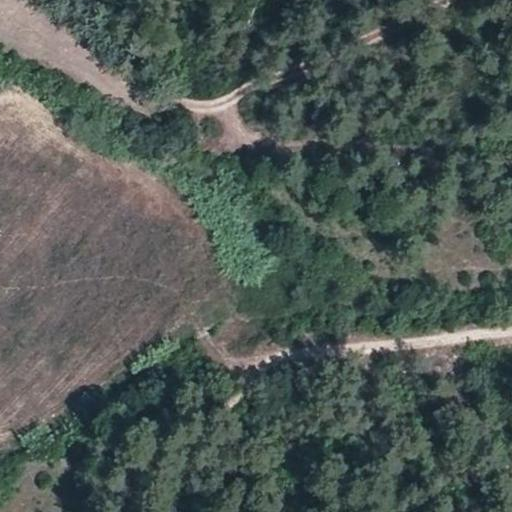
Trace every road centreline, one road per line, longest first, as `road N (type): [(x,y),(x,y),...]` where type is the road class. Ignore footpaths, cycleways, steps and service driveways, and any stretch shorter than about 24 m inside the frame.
road 1 (track): [(455,0),(239,89),(139,106)]
road 2 (track): [(222,353),(244,365),(511,335)]
